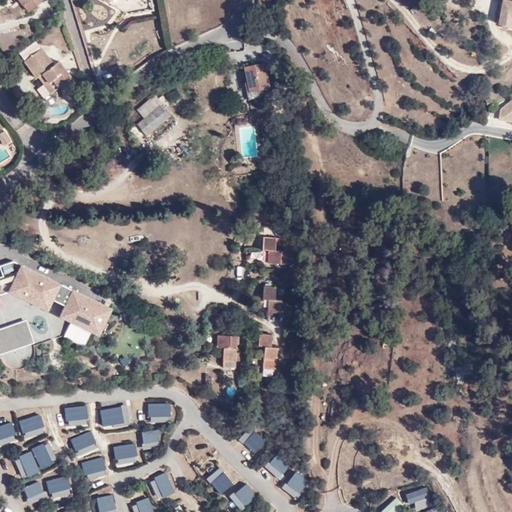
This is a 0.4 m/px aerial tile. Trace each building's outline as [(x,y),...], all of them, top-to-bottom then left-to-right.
[(496,0),(493,0),(482,0),(481,12),(494,14),(496,0)] [(511,0),(499,0),(497,24),(508,27),(509,20),(511,20),(511,0)] [(43,70),(54,85),(70,73),(58,57),(54,61),(40,43),(22,56),(29,67),(36,61),(43,70)] [(243,63),(247,88),(266,84),(262,60),(243,63)] [(36,61),(29,67),(36,75),(39,73),(43,70),(36,61)] [(39,73),(51,88),(54,85),(43,70),(39,73)] [(43,85),(36,90),(43,99),(49,94),(43,85)] [(145,98),(126,112),(132,121),(151,107),(145,98)] [(511,102),(511,103),(498,114),(497,122),(511,123),(511,102)] [(10,137),(4,127),(0,128),(0,137),(2,142),(10,137)] [(273,248),(274,234),(267,233),(259,240),(259,247),(266,248),(266,260),(289,261),(289,248),(273,248)] [(0,274),(0,306),(2,306),(0,299),(0,292),(6,290),(49,311),(54,299),(65,304),(59,316),(98,336),(112,308),(14,261),(0,265),(0,268),(2,274),(0,274)] [(273,285),(260,285),(259,296),(265,296),(265,310),(277,311),(279,299),(273,297),(273,285)] [(25,317),(0,325),(0,351),(33,340),(25,317)] [(269,333),(257,333),(257,346),(263,346),(263,358),(275,358),(275,347),(269,346),(269,333)] [(235,335),(216,335),(215,345),(220,345),(219,364),(234,364),(235,335)] [(24,357),(33,356),(33,349),(1,352),(2,367),(24,365),(24,357)] [(172,397),(134,401),(138,426),(173,423),(172,397)] [(131,399),(96,403),(99,431),(132,429),(131,399)] [(89,400),(52,406),(59,431),(91,425),(89,400)] [(40,408),(16,414),(24,439),(49,432),(40,408)] [(11,413),(0,416),(0,446),(20,440),(11,413)] [(247,424),(233,443),(253,459),(266,440),(247,424)] [(92,427),(65,438),(75,459),(102,448),(92,427)] [(159,427),(139,431),(142,453),(165,448),(159,427)] [(134,432),(105,436),(113,471),(141,466),(134,432)] [(30,446),(31,448),(43,471),(61,462),(50,438),(30,446)] [(0,455),(0,456),(2,459),(13,484),(42,473),(27,448),(0,455)] [(278,450),(263,469),(279,481),(292,461),(278,450)] [(103,453),(79,462),(89,491),(113,483),(103,453)] [(225,463),(204,480),(220,498),(242,480),(225,463)] [(142,475),(144,481),(157,503),(180,492),(165,465),(142,475)] [(68,470),(44,477),(53,504),(75,498),(68,470)] [(295,470),(280,489),(296,501),(309,481),(295,470)] [(14,486),(15,490),(23,511),(35,511),(51,506),(41,478),(14,486)] [(246,481),(225,499),(234,511),(238,511),(258,495),(246,481)] [(428,485),(405,492),(411,511),(414,511),(434,506),(428,485)] [(157,511),(148,492),(125,497),(130,511),(157,511)] [(118,511),(114,493),(93,497),(95,511),(118,511)] [(376,511),(408,511),(398,495),(376,511)] [(195,511),(186,498),(171,506),(175,511),(195,511)]
